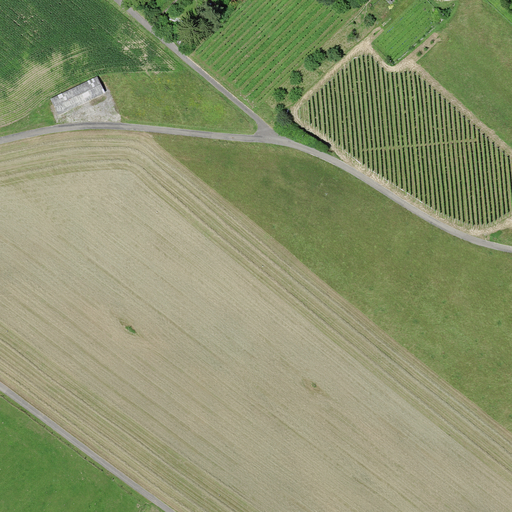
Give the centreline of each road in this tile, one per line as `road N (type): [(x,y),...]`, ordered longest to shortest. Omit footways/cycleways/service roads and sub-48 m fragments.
road 1 (residential): [(0,141),(99,125),(273,139),(336,162),(462,236),(511,249)]
road 2 (residential): [(170,511),(0,387)]
